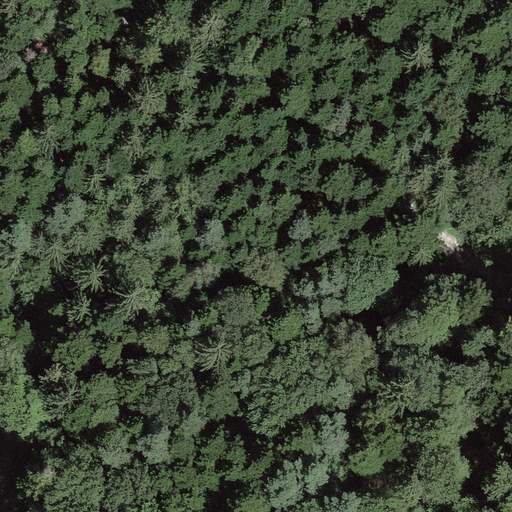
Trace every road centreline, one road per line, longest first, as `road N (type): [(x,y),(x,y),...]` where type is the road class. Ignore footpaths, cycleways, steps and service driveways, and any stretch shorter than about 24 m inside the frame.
road 1 (track): [(511,273),(472,260),(76,0)]
road 2 (track): [(0,293),(30,324),(45,365),(30,466),(0,503)]
